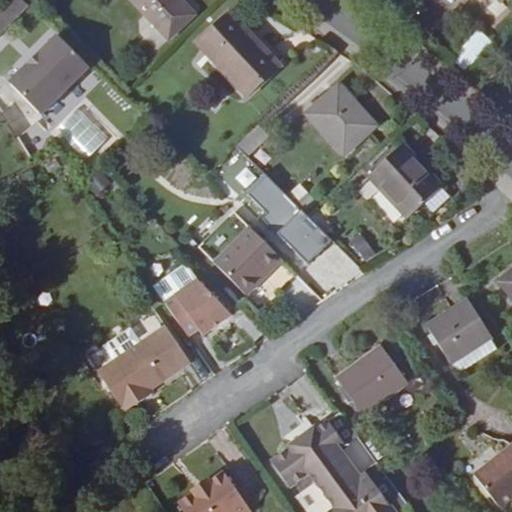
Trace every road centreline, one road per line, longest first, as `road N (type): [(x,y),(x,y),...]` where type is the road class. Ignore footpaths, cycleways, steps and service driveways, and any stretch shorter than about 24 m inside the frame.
road 1 (residential): [(138,455),(511,197)]
road 2 (tertiary): [(309,0),(388,54),(511,164)]
